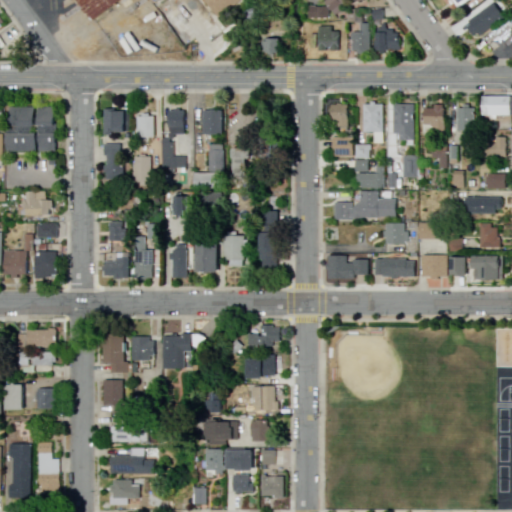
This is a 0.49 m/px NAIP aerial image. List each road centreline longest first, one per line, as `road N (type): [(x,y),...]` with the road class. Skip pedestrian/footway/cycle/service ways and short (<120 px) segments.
road 1 (residential): [(511,305),(0,305)]
road 2 (residential): [(511,79),(0,79)]
road 3 (residential): [(84,511),(85,79)]
road 4 (residential): [(309,511),(309,79)]
